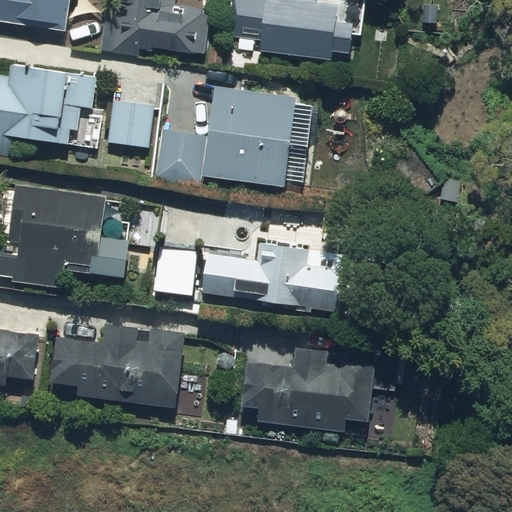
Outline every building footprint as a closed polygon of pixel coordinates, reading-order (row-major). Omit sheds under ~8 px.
[(0,0),(0,14),(77,22),(78,0),(0,0)] [(185,6),(185,0),(127,0),(127,6),(102,4),(98,46),(214,59),(219,10),(185,6)] [(381,0),(233,0),(231,39),(378,48),(381,0)] [(0,146),(83,151),(84,124),(98,125),(99,106),(110,107),(113,62),(11,57),(9,93),(0,92),(0,146)] [(219,81),(212,171),(299,178),(307,88),(219,81)] [(124,85),(118,136),(162,141),(168,90),(124,85)] [(171,128),(167,177),(207,180),(211,132),(171,128)] [(0,275),(71,282),(74,255),(100,258),(99,272),(140,275),(144,233),(115,230),(119,188),(28,180),(22,251),(0,249),(0,275)] [(164,225),(161,287),(204,289),(208,228),(164,225)] [(267,257),(213,253),(210,289),(274,294),(273,306),(362,313),(367,244),(269,236),(267,257)] [(0,299),(0,377),(44,381),(51,305),(0,299)] [(61,318),(57,394),(189,401),(193,325),(61,318)] [(271,422),(352,425),(353,409),(386,411),(387,393),(403,394),(405,344),(299,339),(299,357),(249,354),(247,404),(272,405),(271,422)] [(0,409),(0,502),(59,509),(69,418),(0,409)] [(270,478),(269,511),(380,511),(381,480),(270,478)]
